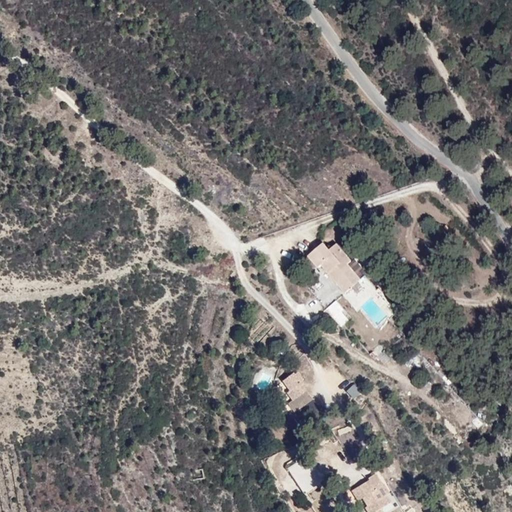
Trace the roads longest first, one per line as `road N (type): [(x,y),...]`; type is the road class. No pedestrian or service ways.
road 1 (unclassified): [(304,0),(385,108),(468,174),(511,246)]
road 2 (track): [(511,184),(408,0)]
